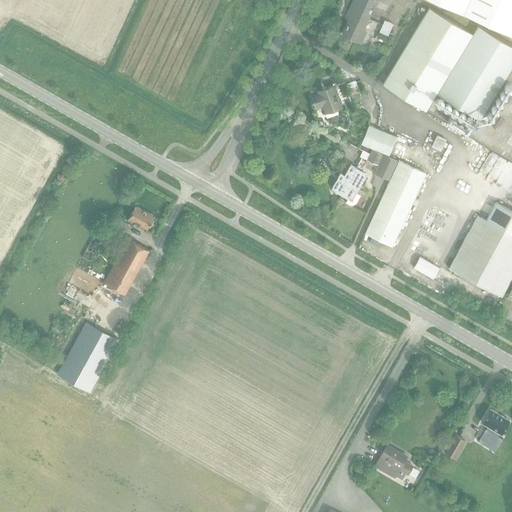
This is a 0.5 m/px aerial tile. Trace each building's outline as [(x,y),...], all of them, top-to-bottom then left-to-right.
[(342,34),(360,43),(365,32),(362,30),(375,0),(353,0),(348,13),(351,14),(342,34)] [(431,0),(463,14),(469,0),(431,0)] [(511,0),(469,0),(463,14),(511,36),(511,0)] [(511,47),(477,26),(472,34),(429,8),(382,84),(424,110),(435,93),(478,120),(511,65),(511,47)] [(378,32),(387,36),(392,24),(384,20),(378,32)] [(354,101),(360,95),(355,80),(345,84),(350,94),(351,94),(354,101)] [(339,100),(338,100),(333,86),(326,88),(326,89),(309,96),(314,108),(325,104),(328,112),(342,107),(339,100)] [(361,143),(389,155),(396,136),(369,124),(361,143)] [(441,145),(444,147),(446,143),(443,142),(444,140),(436,136),(431,147),(439,150),(441,145)] [(370,154),(362,151),(359,157),(378,165),(382,154),(372,149),(370,154)] [(393,173),(399,161),(388,156),(386,160),(390,162),(387,170),(393,173)] [(393,173),(387,186),(364,233),(391,246),(421,182),(426,185),(430,176),(399,161),(393,173)] [(356,168),(342,193),(349,197),(346,202),(350,204),(352,204),(354,204),(355,204),(356,203),(361,195),(356,192),(363,179),(366,180),(369,174),(364,171),(365,168),(363,167),(364,165),(359,162),(356,168)] [(342,193),(356,168),(350,165),(345,175),(340,173),(332,188),(342,193)] [(374,175),(382,178),(385,172),(377,168),(374,175)] [(387,186),(393,173),(387,170),(380,182),(387,186)] [(511,276),(511,206),(502,202),(492,222),(477,214),(448,268),(502,296),(511,276)] [(128,220),(145,230),(152,216),(136,206),(128,220)] [(109,230),(119,235),(126,223),(115,217),(109,230)] [(83,258),(91,262),(106,235),(98,230),(83,258)] [(104,282),(124,293),(148,251),(128,239),(104,282)] [(419,270),(432,278),(438,268),(425,260),(419,270)] [(61,307),(77,316),(82,308),(65,299),(61,307)] [(66,356),(99,374),(118,340),(85,322),(66,356)] [(495,430),(501,434),(509,420),(490,408),(482,422),(486,425),(479,437),(488,442),(495,430)] [(445,452),(454,458),(464,440),(455,435),(445,452)] [(399,469),(407,474),(412,466),(404,461),(406,456),(386,445),(380,456),(381,457),(376,466),(394,477),(399,469)]
